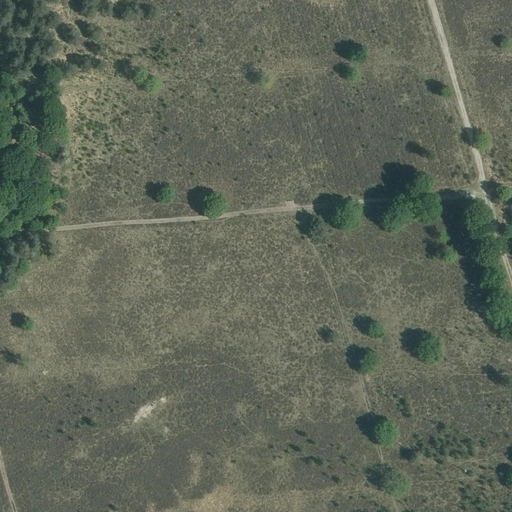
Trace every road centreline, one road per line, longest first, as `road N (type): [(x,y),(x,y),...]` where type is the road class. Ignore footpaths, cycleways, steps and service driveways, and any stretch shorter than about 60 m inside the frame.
road 1 (track): [(0,234),(318,206)]
road 2 (track): [(484,189),(428,0)]
road 3 (track): [(318,206),(484,189)]
